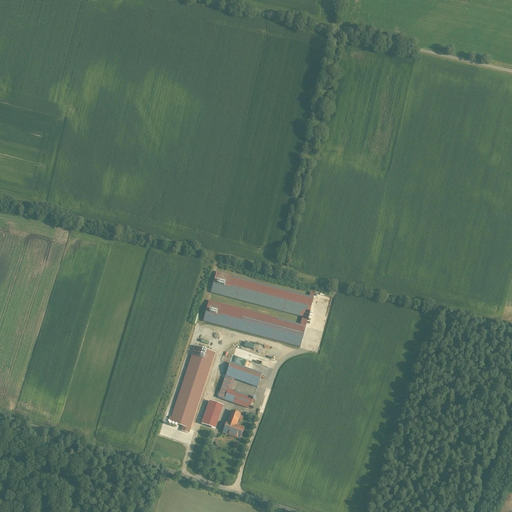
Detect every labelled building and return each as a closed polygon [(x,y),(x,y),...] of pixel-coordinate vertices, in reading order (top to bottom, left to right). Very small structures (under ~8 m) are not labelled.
[(309,298),(217,274),(212,294),(302,318),(300,325),(306,326),(314,295),(311,294),(309,298)] [(203,321),(300,347),(306,326),(300,325),(209,301),(203,321)] [(215,353),(195,346),(170,423),(182,427),(181,431),(189,434),(215,353)] [(245,359),(248,351),(237,348),(234,356),(245,359)] [(230,364),(226,374),(227,374),(222,388),(231,391),(235,380),(257,388),(258,385),(262,376),(230,364)] [(231,391),(222,388),(218,398),(224,400),(249,409),(253,399),(231,391)] [(240,415),(231,411),(227,422),(223,433),(240,439),(244,428),(236,426),(238,420),(240,416),(240,415)] [(215,414),(211,425),(216,426),(220,415),(215,414)]
